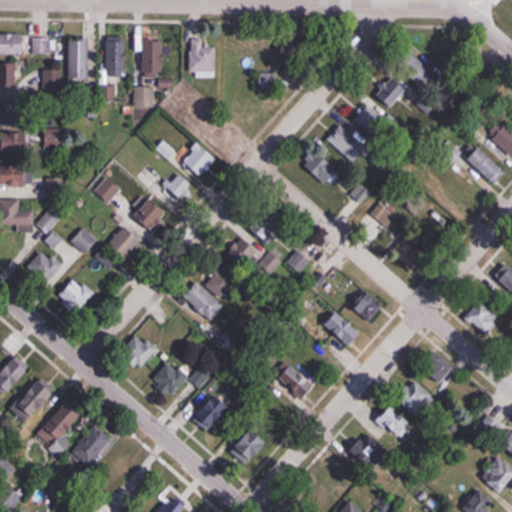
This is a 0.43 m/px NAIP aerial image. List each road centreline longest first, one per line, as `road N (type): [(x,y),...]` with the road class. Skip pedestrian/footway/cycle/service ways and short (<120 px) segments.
road 1 (residential): [(511,53),(453,10),(0,0)]
road 2 (residential): [(391,7),(81,363)]
road 3 (residential): [(511,209),(247,511)]
road 4 (residential): [(511,389),(257,163)]
road 5 (residential): [(248,511),(0,292)]
